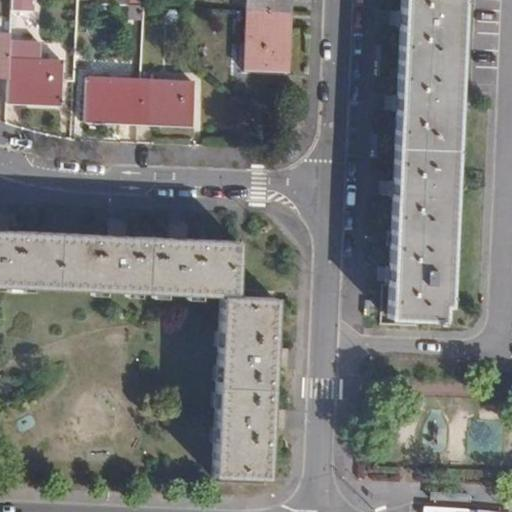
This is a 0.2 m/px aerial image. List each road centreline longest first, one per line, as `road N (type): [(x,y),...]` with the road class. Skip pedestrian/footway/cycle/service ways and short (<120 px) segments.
road 1 (residential): [(0,160),(331,187)]
road 2 (residential): [(331,187),(315,511)]
road 3 (residential): [(340,0),(331,187)]
